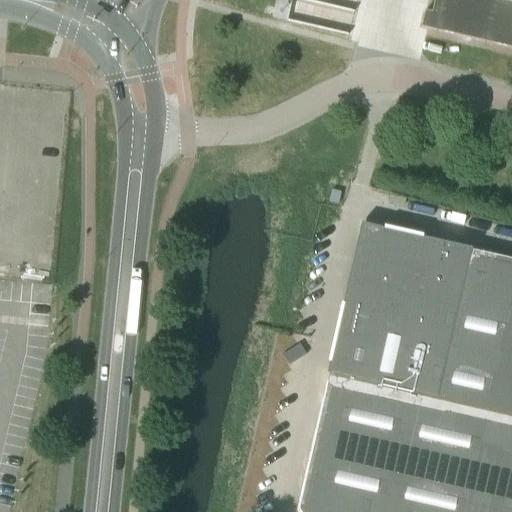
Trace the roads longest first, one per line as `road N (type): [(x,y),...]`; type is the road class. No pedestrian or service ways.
road 1 (unclassified): [(511,108),(414,82),(373,80),(274,132),(145,136)]
road 2 (tertiary): [(100,511),(145,136)]
